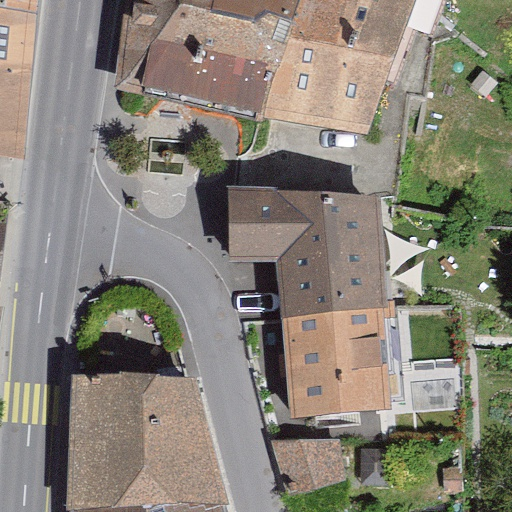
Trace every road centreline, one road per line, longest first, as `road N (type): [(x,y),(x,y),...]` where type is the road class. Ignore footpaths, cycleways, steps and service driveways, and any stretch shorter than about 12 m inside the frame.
road 1 (residential): [(49,241),(144,258),(189,290),(214,344),(260,511)]
road 2 (primary): [(49,241),(25,511)]
road 3 (primary): [(80,0),(49,241)]
